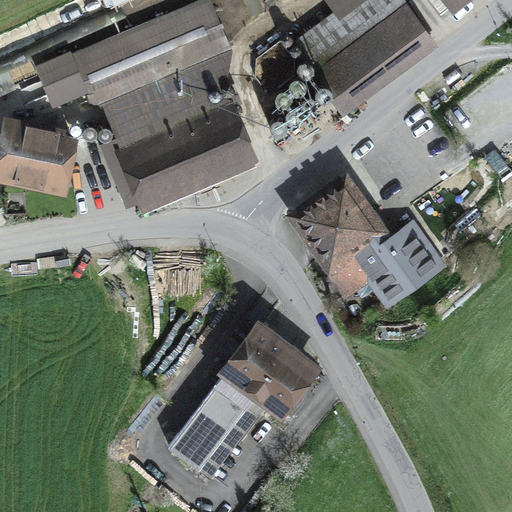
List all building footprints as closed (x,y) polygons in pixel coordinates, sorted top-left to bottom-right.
[(248,154),(218,83),(228,51),(206,0),(198,0),(70,54),(72,60),(43,72),(55,99),(83,87),(89,100),(102,103),(117,138),(102,144),(120,185),(135,178),(143,198),(248,154)] [(245,0),(252,16),(263,11),(258,0),(245,0)] [(425,28),(404,0),(354,0),(298,42),(337,94),(425,28)] [(429,0),(440,13),(451,4),(448,0),(429,0)] [(6,70),(127,15),(120,2),(0,58),(0,89),(12,84),(6,70)] [(62,182),(72,137),(57,133),(56,137),(10,128),(2,169),(40,177),(40,174),(59,178),(59,181),(62,182)] [(344,180),(295,215),(350,293),(371,278),(389,303),(440,267),(412,227),(402,234),(405,238),(391,247),(344,180)] [(258,327),(168,445),(198,468),(246,405),(258,414),(270,399),(294,417),(324,377),(258,327)]
